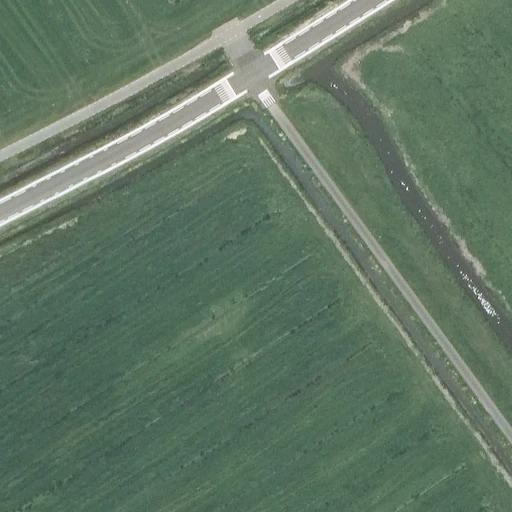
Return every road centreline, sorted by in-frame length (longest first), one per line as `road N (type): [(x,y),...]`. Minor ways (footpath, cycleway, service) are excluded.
road 1 (unclassified): [(511,448),(249,72)]
road 2 (secondary): [(0,211),(249,72)]
road 3 (secondary): [(249,72),(366,0)]
